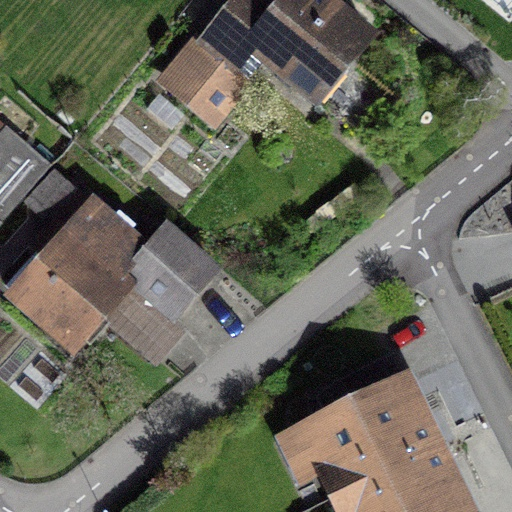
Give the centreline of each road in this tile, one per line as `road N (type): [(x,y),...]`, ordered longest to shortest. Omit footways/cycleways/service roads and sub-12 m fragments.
road 1 (residential): [(411,222),(68,511)]
road 2 (residential): [(511,428),(411,222)]
road 3 (residential): [(511,87),(404,0)]
road 4 (residential): [(511,139),(411,222)]
